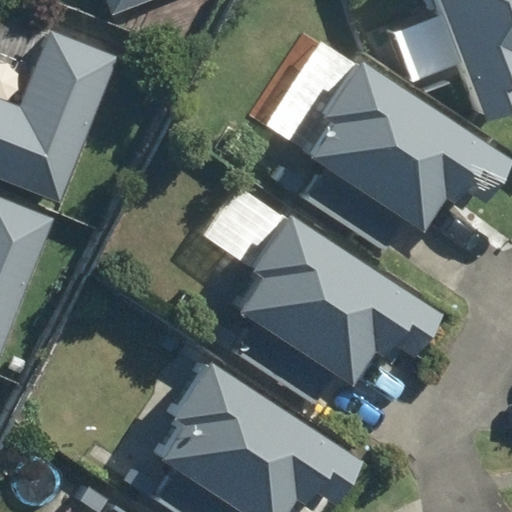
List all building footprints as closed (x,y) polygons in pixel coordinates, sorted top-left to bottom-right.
[(511,0),(454,0),(494,101),(511,94),(511,0)] [(0,168),(75,197),(82,181),(84,174),(103,127),(100,126),(123,53),(50,31),(29,99),(0,87),(0,168)] [(372,46),(311,135),(436,220),(497,131),(372,46)] [(307,191),(246,281),(371,365),(432,276),(307,191)] [(0,350),(7,353),(14,338),(16,331),(34,283),(31,282),(54,210),(0,192),(0,350)] [(231,358),(170,447),(265,511),(308,511),(356,443),(231,358)]
